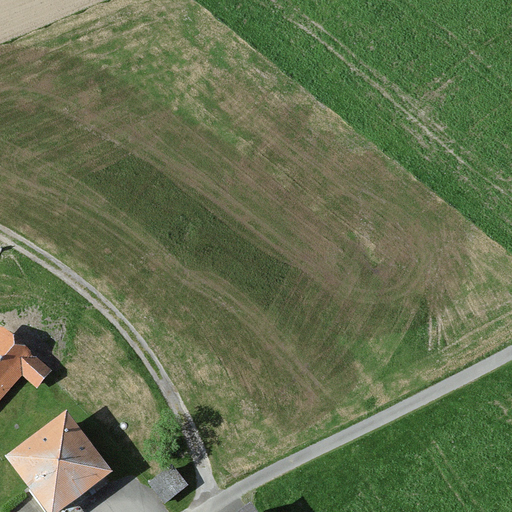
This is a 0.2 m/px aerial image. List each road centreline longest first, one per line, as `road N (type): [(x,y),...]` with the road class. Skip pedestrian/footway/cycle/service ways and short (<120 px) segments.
road 1 (track): [(0,233),(49,260),(134,335),(187,423),(208,509)]
road 2 (track): [(205,511),(511,349)]
